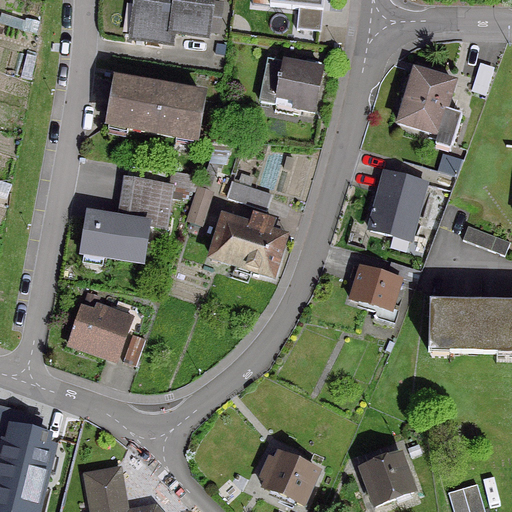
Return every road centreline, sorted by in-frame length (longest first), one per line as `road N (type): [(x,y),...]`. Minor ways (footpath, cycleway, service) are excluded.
road 1 (residential): [(148,454),(240,380),(286,320),(316,244),(369,33)]
road 2 (residential): [(19,379),(43,300),(83,53),(84,0)]
road 3 (residential): [(19,379),(98,412),(148,454)]
road 4 (residential): [(369,33),(511,26)]
